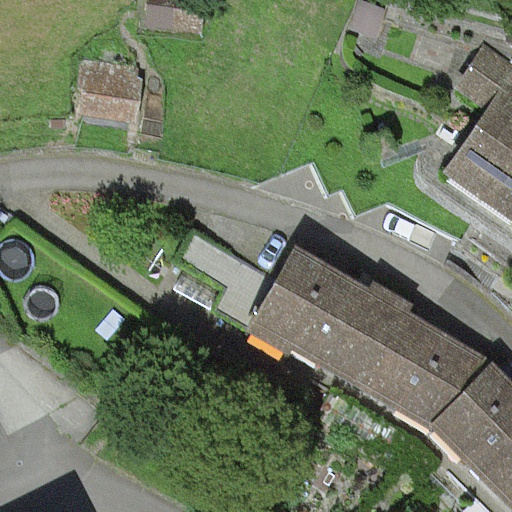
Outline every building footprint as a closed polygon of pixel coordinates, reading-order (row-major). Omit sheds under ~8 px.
[(207,9),(145,2),(141,36),(203,44),(207,9)] [(511,92),(511,87),(472,60),(443,99),(477,123),(440,176),(511,225),(511,107),(505,102),(511,92)] [(138,87),(76,81),(72,123),(134,128),(138,87)] [(384,313),(290,259),(246,334),(282,354),(289,345),(432,426),(485,373),(384,313)] [(511,399),(485,373),(432,426),(511,506),(511,399)]
